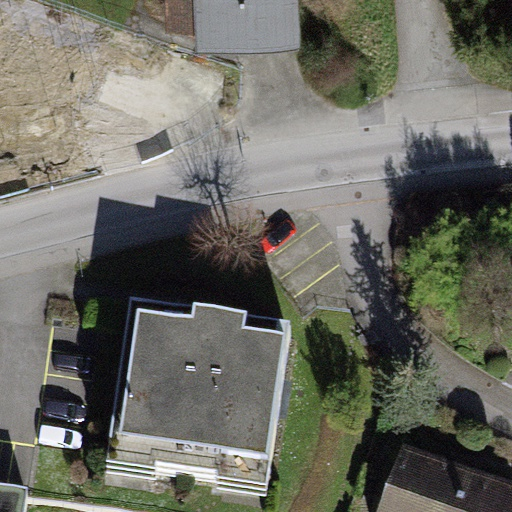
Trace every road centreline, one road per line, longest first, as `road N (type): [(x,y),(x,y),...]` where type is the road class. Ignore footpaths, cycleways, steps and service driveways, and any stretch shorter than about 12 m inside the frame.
road 1 (unclassified): [(0,239),(195,184),(349,165)]
road 2 (residential): [(349,165),(408,346),(511,431)]
road 3 (unclassified): [(349,165),(511,145)]
